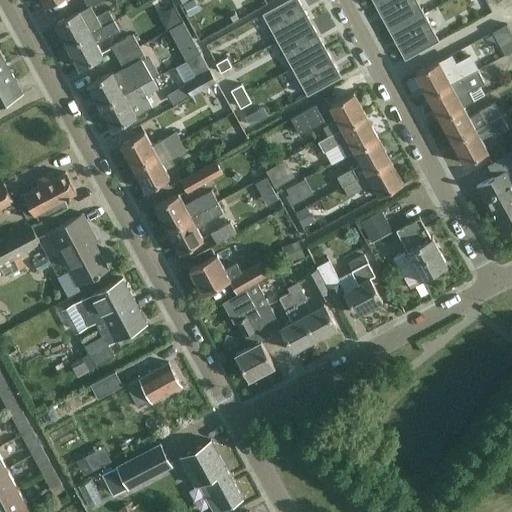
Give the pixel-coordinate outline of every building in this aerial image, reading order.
[(99,0),(82,0),(86,6),(54,23),(65,44),(112,19),(105,6),(92,13),(88,6),(99,0)] [(298,0),(289,0),(263,15),(278,42),(311,23),(304,11),(298,0)] [(416,0),(381,0),(375,3),(390,30),(423,12),(416,0)] [(193,1),(183,6),(189,17),(199,11),(193,1)] [(170,3),(158,12),(165,21),(177,13),(170,3)] [(423,12),(390,30),(405,58),(438,39),(423,12)] [(116,26),(112,19),(65,44),(76,63),(99,51),(93,39),(116,26)] [(182,22),(170,29),(176,40),(189,33),(182,22)] [(499,26),(489,31),(502,54),(511,49),(511,34),(505,22),(499,26)] [(311,23),(278,42),(293,69),(326,50),(316,33),(311,23)] [(117,57),(139,45),(133,34),(111,46),(117,57)] [(145,55),(139,45),(117,57),(123,67),(141,58),(145,55)] [(326,50),(293,69),(308,96),(317,91),(341,77),(329,54),(326,50)] [(454,63),(449,52),(437,59),(413,72),(426,96),(476,69),(475,67),(474,68),(468,55),(454,63)] [(214,81),(199,53),(185,61),(193,77),(183,83),(190,95),(214,81)] [(0,55),(0,101),(19,92),(0,55)] [(216,62),(215,62),(220,71),(221,71),(231,65),(226,56),(216,62)] [(152,77),(141,58),(123,67),(112,74),(110,71),(88,83),(99,105),(146,80),(152,77)] [(482,81),(476,69),(426,96),(438,119),(462,106),(455,93),(465,88),(466,90),(482,81)] [(152,77),(146,80),(99,105),(111,127),(135,114),(151,105),(145,94),(158,87),(152,77)] [(230,89),(235,98),(246,92),(241,83),(230,89)] [(337,119),(324,126),(328,134),(365,114),(352,90),(329,103),(337,119)] [(246,92),(235,98),(240,107),(251,101),(246,92)] [(462,106),(438,119),(450,141),(474,128),(500,115),(492,100),(477,108),(478,110),(467,115),(462,106)] [(315,103),(291,117),(299,131),(323,118),(315,103)] [(254,111),(246,116),(250,124),(258,120),(254,111)] [(328,134),(317,140),(323,150),(339,142),(346,154),(354,150),(377,137),(365,114),(328,134)] [(474,128),(450,141),(462,162),(486,150),(480,138),(490,132),(491,133),(506,125),(500,115),(474,128)] [(132,166),(179,140),(174,131),(150,144),(143,130),(119,143),(132,166)] [(361,162),(337,175),(342,185),(390,160),(377,137),(354,150),(361,162)] [(184,149),(179,140),(132,166),(144,189),(168,176),(160,162),(184,149)] [(501,233),(511,227),(511,149),(486,163),(493,176),(475,186),(501,233)] [(266,169),(273,182),(288,173),(281,160),(266,169)] [(390,160),(342,185),(348,195),(372,181),(379,194),(402,182),(390,160)] [(186,189),(217,172),(211,161),(180,178),(186,189)] [(250,173),(264,195),(276,188),(262,166),(250,173)] [(53,178),(50,172),(35,179),(38,185),(22,194),(37,222),(65,207),(61,199),(74,192),(64,172),(53,178)] [(0,206),(11,201),(1,183),(0,183),(0,206)] [(294,183),(286,188),(289,192),(287,194),(292,204),(302,199),(294,183)] [(165,228),(216,201),(210,190),(183,204),(177,193),(154,206),(165,228)] [(222,212),(216,201),(165,228),(178,251),(202,238),(195,226),(222,212)] [(302,211),(295,214),(303,229),(314,223),(307,208),(302,211)] [(370,241),(388,232),(377,210),(359,220),(370,241)] [(46,231),(67,270),(55,276),(66,297),(78,290),(75,284),(106,267),(92,242),(96,240),(81,212),(46,231)] [(403,250),(404,250),(393,256),(408,283),(446,263),(431,235),(429,236),(418,215),(395,228),(406,248),(403,250)] [(215,242),(234,231),(229,221),(209,232),(215,242)] [(0,259),(38,239),(30,226),(0,242),(0,259)] [(288,261),(303,255),(298,240),(282,246),(288,261)] [(35,266),(47,260),(41,247),(28,254),(35,266)] [(19,269),(24,266),(17,252),(11,255),(19,269)] [(215,254),(188,269),(201,294),(228,279),(236,293),(242,289),(245,288),(256,281),(268,275),(260,261),(241,272),(236,262),(224,269),(215,254)] [(344,288),(343,288),(350,302),(356,312),(381,299),(368,276),(373,273),(366,259),(363,254),(347,262),(350,268),(357,281),(344,288)] [(339,307),(350,302),(343,288),(344,288),(328,259),(316,265),(339,307)] [(317,299),(330,293),(316,268),(304,274),(317,299)] [(121,276),(74,301),(86,322),(100,315),(112,338),(145,321),(121,276)] [(256,281),(245,288),(266,327),(277,321),(256,281)] [(289,291),(288,291),(313,339),(336,327),(323,303),(312,309),(297,281),(287,287),(289,291)] [(236,293),(221,301),(232,322),(246,348),(235,354),(248,379),(273,365),(259,340),(270,334),(266,327),(245,288),(242,289),(236,293)] [(313,339),(288,291),(278,297),(291,320),(280,326),(292,350),(313,339)] [(5,350),(8,355),(15,352),(12,346),(5,350)] [(222,349),(216,353),(220,361),(226,358),(222,349)] [(166,361),(126,382),(132,394),(144,388),(150,400),(179,384),(166,361)] [(0,392),(9,387),(0,370),(0,392)] [(115,372),(90,385),(97,399),(122,386),(115,372)] [(48,413),(89,393),(83,382),(43,402),(48,413)] [(20,407),(9,387),(0,392),(0,399),(8,414),(20,407)] [(31,427),(20,407),(8,414),(19,434),(31,427)] [(42,447),(31,427),(19,434),(30,454),(42,447)] [(210,439),(180,455),(195,484),(199,482),(214,511),(242,496),(210,439)] [(160,442),(117,464),(128,486),(171,464),(160,442)] [(53,467),(42,447),(30,454),(41,474),(53,467)] [(0,495),(17,487),(6,467),(0,470),(0,495)] [(64,487),(53,467),(41,474),(52,494),(64,487)] [(0,511),(20,511),(28,508),(17,487),(0,495),(0,511)]
